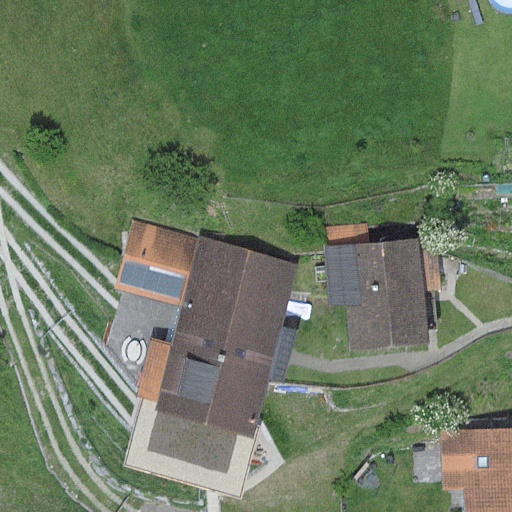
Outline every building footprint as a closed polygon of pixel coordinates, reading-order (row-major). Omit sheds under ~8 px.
[(171,327),(286,358),(294,331),(278,326),(296,266),(132,220),(112,288),(177,306),(171,327)] [(366,224),(320,227),(326,306),(339,305),(341,347),(423,341),(419,291),(438,290),(434,246),(415,248),(415,239),(367,242),(366,224)] [(286,358),(171,327),(166,345),(148,340),(132,398),(151,403),(149,409),(248,436),(264,378),(279,382),(286,358)] [(511,511),(511,427),(437,430),(438,489),(461,489),(461,511),(511,511)] [(341,511),(340,492),(220,497),(220,511),(341,511)]
